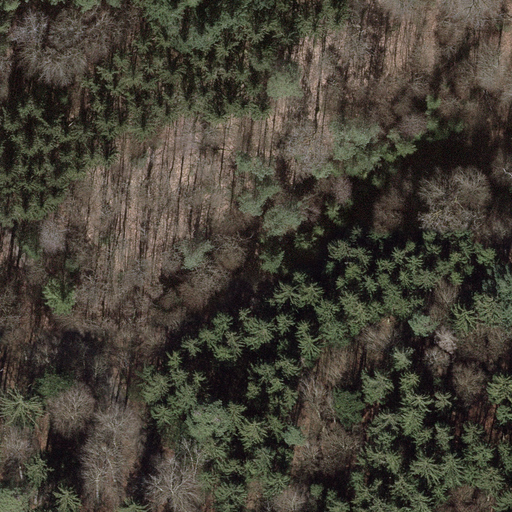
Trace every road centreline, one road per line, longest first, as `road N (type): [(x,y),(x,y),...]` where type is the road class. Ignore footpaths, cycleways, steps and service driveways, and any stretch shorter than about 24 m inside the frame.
road 1 (track): [(196,511),(47,295),(0,208)]
road 2 (track): [(66,511),(0,390)]
